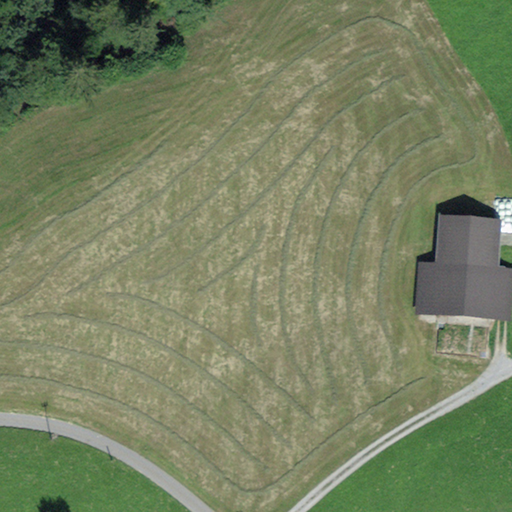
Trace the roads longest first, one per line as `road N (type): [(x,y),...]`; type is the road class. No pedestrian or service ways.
road 1 (track): [(511,371),(397,432),(294,511)]
road 2 (residential): [(0,416),(121,443),(213,511)]
